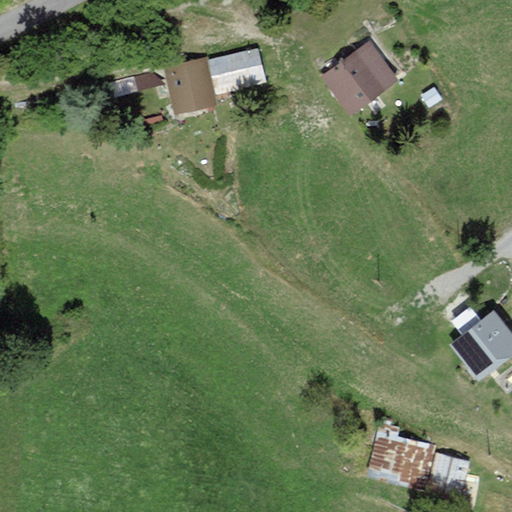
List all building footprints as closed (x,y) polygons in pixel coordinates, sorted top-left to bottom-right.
[(399,80),(370,40),(321,76),(350,116),(399,80)] [(259,48),(208,59),(215,95),(267,84),(259,48)] [(207,57),(164,67),(174,114),(217,105),(215,95),(208,59),(207,57)] [(478,383),(511,355),(511,332),(493,310),(482,319),(470,305),(450,322),(462,336),(448,347),(478,383)] [(368,467),(425,483),(438,438),(380,422),(368,467)] [(462,487),(470,452),(439,446),(431,480),(462,487)]
